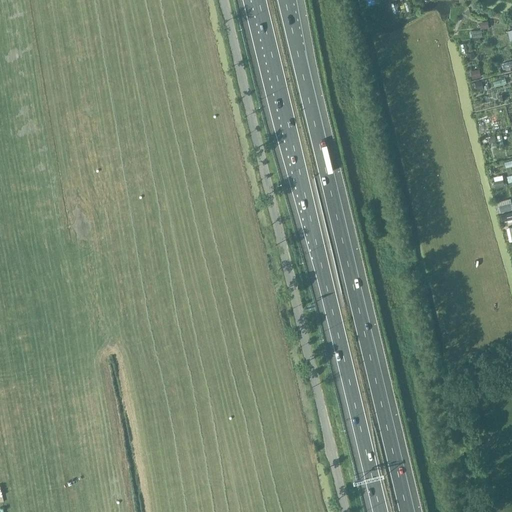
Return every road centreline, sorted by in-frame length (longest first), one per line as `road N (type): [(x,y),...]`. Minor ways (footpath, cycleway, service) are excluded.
road 1 (unclassified): [(346,511),(221,0)]
road 2 (motorway): [(407,511),(285,0)]
road 3 (motorway): [(258,0),(380,511)]
